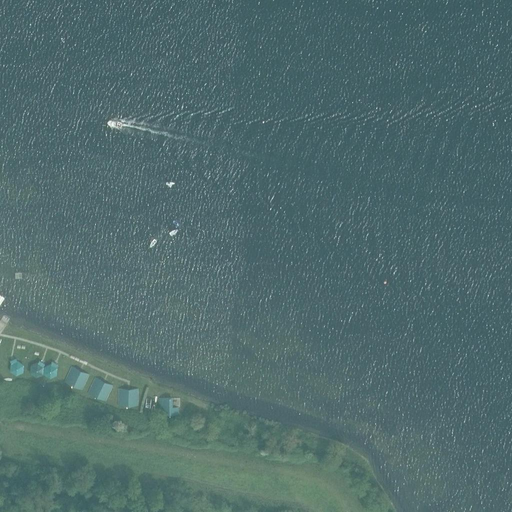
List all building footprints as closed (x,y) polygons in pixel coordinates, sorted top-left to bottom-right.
[(17,361),(15,358),(9,360),(10,365),(9,371),(15,376),(22,372),(22,365),(17,361)] [(55,363),(52,360),(50,363),(43,366),(44,364),(38,360),(37,362),(30,365),(30,373),(36,377),(43,374),(48,379),(56,376),(57,368),(58,364),(55,363)] [(71,366),(64,382),(81,390),(89,374),(80,370),(71,366)] [(104,381),(96,377),(88,393),(105,401),(113,386),(104,381)] [(128,389),(119,388),(118,406),(138,407),(138,389),(128,389)] [(158,398),(158,415),(179,416),(179,398),(158,398)]
